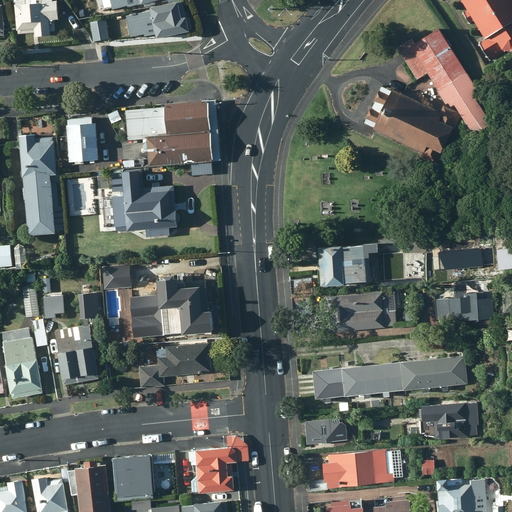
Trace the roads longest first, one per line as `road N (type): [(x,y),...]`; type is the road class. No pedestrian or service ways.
road 1 (secondary): [(268,412),(254,190),(280,83)]
road 2 (residential): [(0,445),(268,412)]
road 3 (residential): [(242,21),(185,62),(0,80)]
